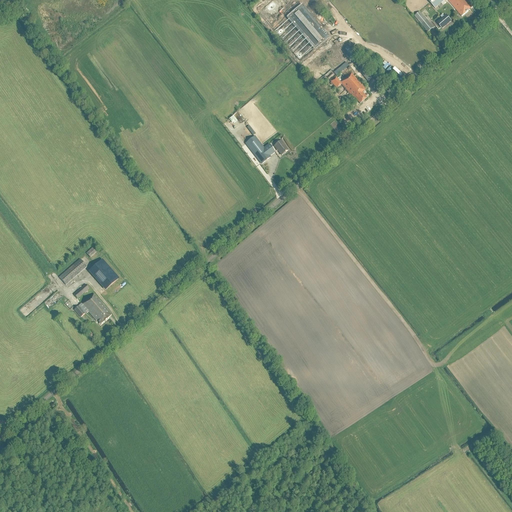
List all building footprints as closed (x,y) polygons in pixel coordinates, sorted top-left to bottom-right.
[(444,0),(426,0),(434,9),(444,0)] [(472,8),(465,0),(446,0),(462,17),(472,8)] [(315,47),(325,38),(301,10),(291,19),(315,47)] [(434,29),(420,12),(415,17),(428,33),(434,29)] [(442,19),(436,23),(442,30),(452,22),(446,15),(444,17),(442,15),(440,17),(442,19)] [(333,42),(318,53),(323,60),(338,48),(333,42)] [(309,66),(312,70),(320,63),(317,60),(309,66)] [(346,63),(334,73),(336,76),(348,66),(346,63)] [(363,67),(359,71),(360,73),(368,82),(373,78),(365,69),(363,67)] [(336,78),(331,83),(336,89),(342,85),(354,99),(355,98),(360,105),(367,99),(362,93),(365,91),(365,90),(368,89),(363,84),(361,86),(355,78),(352,74),(343,81),(341,83),(336,78)] [(230,126),(234,130),(244,121),(242,118),(246,114),(244,111),(240,114),(236,118),(238,120),(230,126)] [(255,138),(246,144),(261,165),(270,158),(269,157),(278,151),(281,156),(285,154),(286,153),(288,152),(288,151),(285,148),(286,148),(281,142),(274,147),(275,147),(272,149),(271,147),(269,145),(263,149),(261,147),(255,138)] [(86,254),(90,259),(96,253),(92,249),(86,254)] [(66,286),(87,267),(80,260),(59,278),(66,286)] [(102,261),(90,272),(106,290),(118,279),(102,261)] [(77,299),(89,289),(86,285),(74,295),(77,299)] [(26,317),(42,303),(40,300),(44,297),(41,294),(26,308),(27,309),(22,313),(26,317)] [(81,318),(85,314),(86,315),(88,312),(96,321),(97,320),(101,325),(112,315),(94,295),(82,305),(82,304),(74,311),(81,318)] [(82,318),(84,321),(81,324),(87,333),(94,328),(90,322),(92,321),(87,315),(82,318)]
